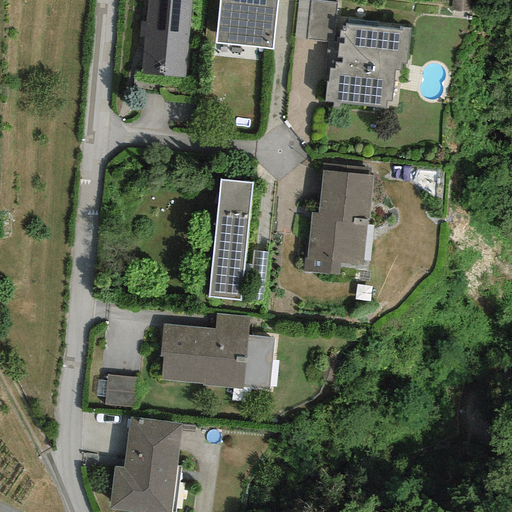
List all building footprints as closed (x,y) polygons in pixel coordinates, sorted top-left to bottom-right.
[(191,0),(146,0),(140,75),(185,79),(191,0)] [(277,0),(218,0),(214,43),(272,49),(277,0)] [(337,3),(310,0),(296,0),(293,38),(332,42),(337,3)] [(401,30),(345,24),(345,27),(342,26),(341,30),(339,30),(338,38),(343,38),(342,44),(338,43),(336,57),(341,57),(340,63),(335,62),(334,69),(329,68),(328,82),(326,82),(324,101),(332,102),(332,107),(339,108),(339,103),(384,108),(385,101),(390,101),(394,70),(400,71),(401,63),(406,64),(409,28),(401,27),(401,30)] [(372,175),(322,170),(317,214),(310,214),(304,271),(338,275),(339,262),(362,265),(372,175)] [(252,183),(219,180),(207,298),(240,302),(252,183)] [(249,316),(216,313),(215,329),(162,324),(159,357),(162,357),(160,379),(201,382),(201,386),(242,389),(242,387),(268,389),(273,338),(247,335),(249,316)] [(105,400),(135,402),(136,373),(106,372),(105,400)] [(169,511),(181,423),(129,417),(123,467),(113,466),(108,509),(131,511),(169,511)]
